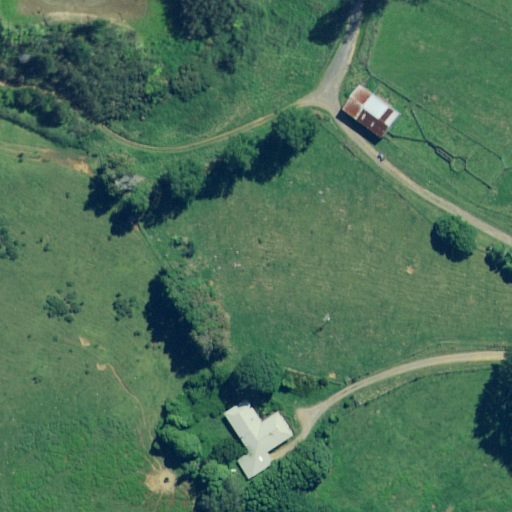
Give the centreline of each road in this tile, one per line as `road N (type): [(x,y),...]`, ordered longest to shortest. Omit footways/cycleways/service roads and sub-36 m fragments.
road 1 (track): [(321,90),(125,154),(0,88)]
road 2 (unclassified): [(511,235),(352,150),(330,126),(321,90),(355,0)]
